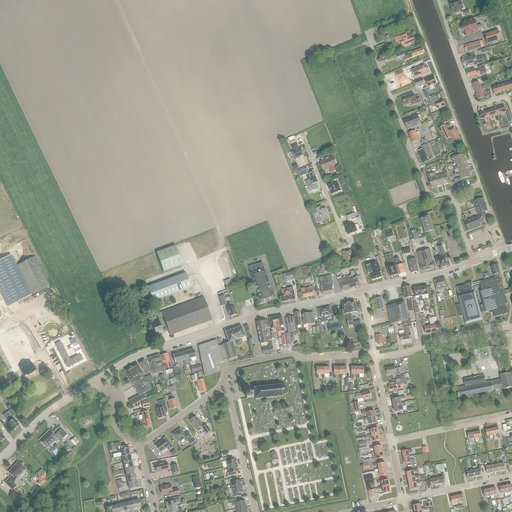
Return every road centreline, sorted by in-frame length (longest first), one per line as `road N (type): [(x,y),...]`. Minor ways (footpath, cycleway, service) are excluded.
road 1 (residential): [(451,192),(426,188),(372,34)]
road 2 (residential): [(367,290),(302,136)]
road 3 (tertiary): [(95,380),(137,356),(249,319)]
road 4 (residential): [(511,112),(505,98),(474,101),(437,0)]
road 5 (residential): [(254,511),(225,377)]
road 6 (tertiary): [(0,461),(43,416),(95,380)]
